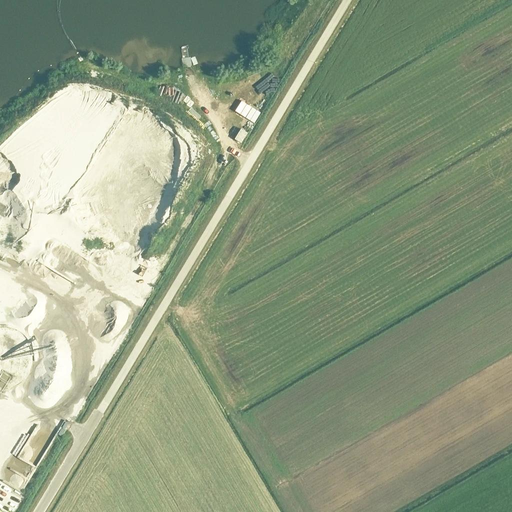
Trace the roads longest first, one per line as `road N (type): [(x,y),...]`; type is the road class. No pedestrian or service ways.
road 1 (unclassified): [(37,511),(347,0)]
road 2 (unknown): [(0,267),(61,298),(89,360),(81,389),(39,412),(0,449)]
